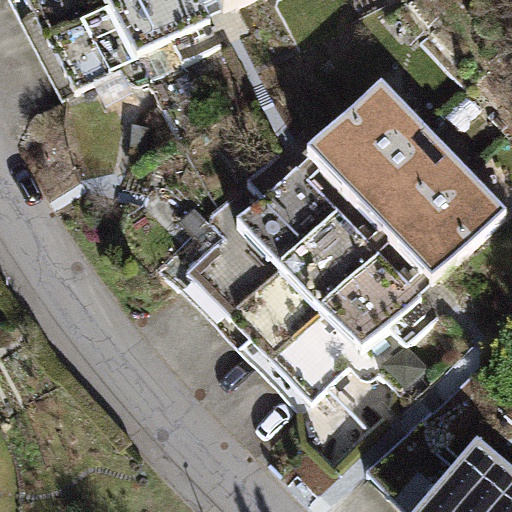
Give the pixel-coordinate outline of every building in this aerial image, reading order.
[(67,0),(24,0),(34,18),(67,0)] [(67,0),(34,18),(76,97),(138,64),(110,11),(103,0),(67,0)] [(130,0),(103,0),(110,11),(130,0)] [(222,48),(196,0),(130,0),(110,11),(138,64),(164,113),(198,95),(184,68),(222,48)] [(215,0),(225,19),(259,0),(215,0)] [(309,163),(350,206),(424,135),(382,92),(309,163)] [(350,206),(392,249),(465,178),(424,135),(350,206)] [(238,231),(280,274),(339,217),(280,156),(249,186),(266,204),(238,231)] [(392,249),(434,292),(507,221),(465,178),(392,249)] [(380,259),(339,217),(280,274),(301,295),(321,317),(380,259)] [(188,280),(250,344),(301,295),(280,274),(238,231),(188,280)] [(380,259),(321,317),(363,360),(401,400),(429,373),(408,352),(440,320),(380,259)] [(321,317),(301,295),(250,344),(313,409),(363,360),(321,317)] [(511,511),(511,496),(500,487),(480,511),(511,511)]
